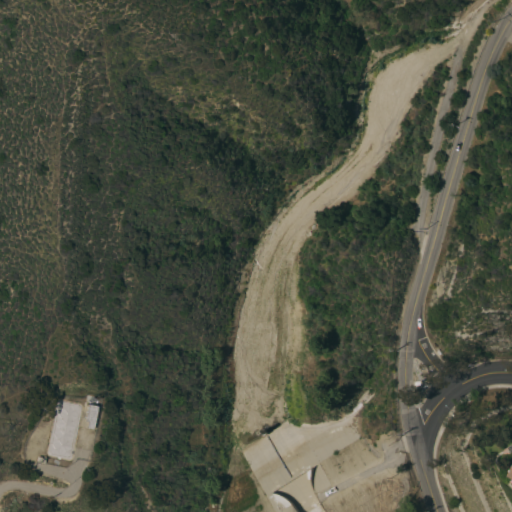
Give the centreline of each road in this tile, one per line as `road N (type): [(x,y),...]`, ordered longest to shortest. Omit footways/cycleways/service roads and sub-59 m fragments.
road 1 (residential): [(409,323),(488,51),(511,13)]
road 2 (residential): [(437,511),(409,410),(409,323)]
